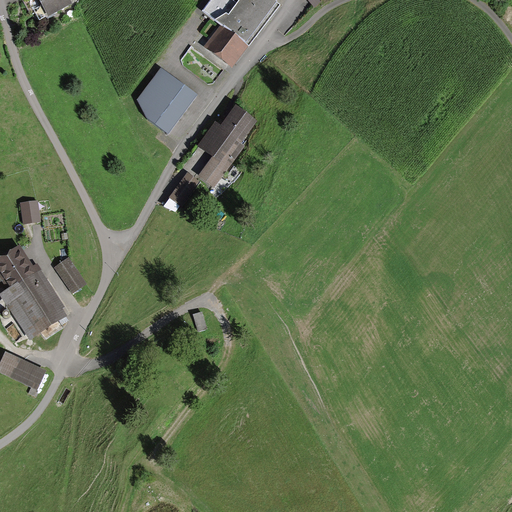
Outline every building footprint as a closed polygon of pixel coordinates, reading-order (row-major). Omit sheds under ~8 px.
[(64,0),(34,0),(47,23),(70,11),(64,0)] [(281,0),(280,0),(220,0),(206,21),(219,31),(202,54),(232,77),(280,12),(274,8),(281,0)] [(198,97),(161,70),(138,101),(146,120),(168,136),(198,97)] [(254,125),(239,114),(224,134),(217,129),(199,154),(214,165),(202,183),(214,192),(243,151),(238,148),(254,125)] [(37,205),(23,206),(25,224),(39,223),(37,205)] [(20,245),(0,256),(0,279),(6,290),(0,292),(0,294),(30,340),(70,315),(38,263),(33,265),(20,245)] [(70,264),(57,274),(75,298),(87,288),(70,264)] [(47,378),(7,361),(0,375),(0,380),(39,397),(47,378)]
